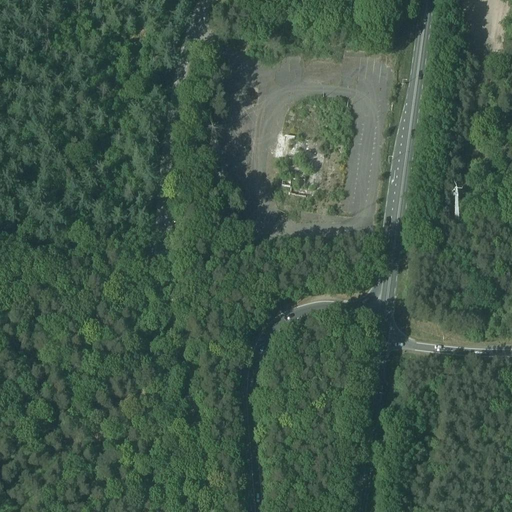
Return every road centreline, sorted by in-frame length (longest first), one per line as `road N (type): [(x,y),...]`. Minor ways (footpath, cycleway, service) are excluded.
road 1 (primary): [(384,314),(426,0)]
road 2 (motorway): [(384,314),(314,310),(267,338),(250,380),(257,511)]
road 3 (tertiary): [(207,511),(161,244)]
road 4 (tertiary): [(161,244),(170,127),(205,0)]
road 5 (primary): [(358,511),(381,343)]
road 6 (unclassified): [(0,250),(161,244)]
road 7 (track): [(484,74),(466,213)]
road 8 (motorway): [(511,354),(381,343)]
